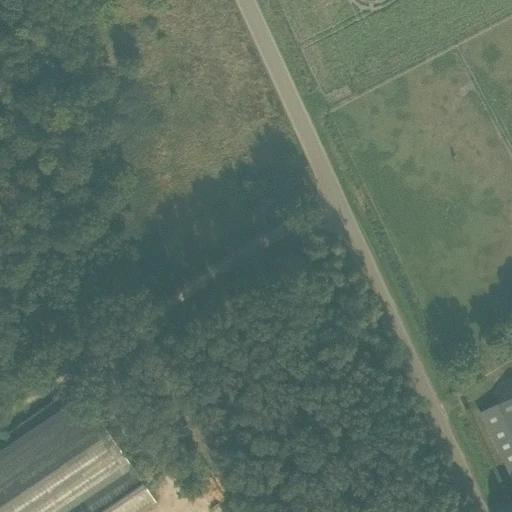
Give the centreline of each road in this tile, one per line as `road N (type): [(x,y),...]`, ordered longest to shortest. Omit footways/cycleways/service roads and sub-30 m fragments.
road 1 (unclassified): [(478,511),(343,212)]
road 2 (track): [(0,406),(278,245)]
road 3 (unclassified): [(343,212),(247,0)]
